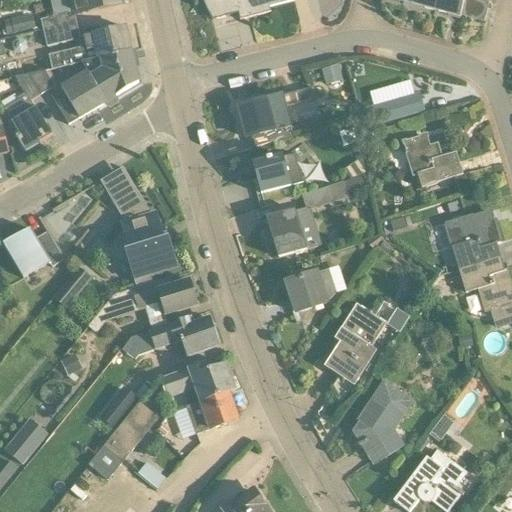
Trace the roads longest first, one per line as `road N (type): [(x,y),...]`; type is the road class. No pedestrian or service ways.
road 1 (residential): [(342,511),(286,416),(229,270),(180,110)]
road 2 (residential): [(180,110),(0,205)]
road 3 (residential): [(358,41),(172,75)]
road 4 (residential): [(483,77),(453,61),(358,41)]
